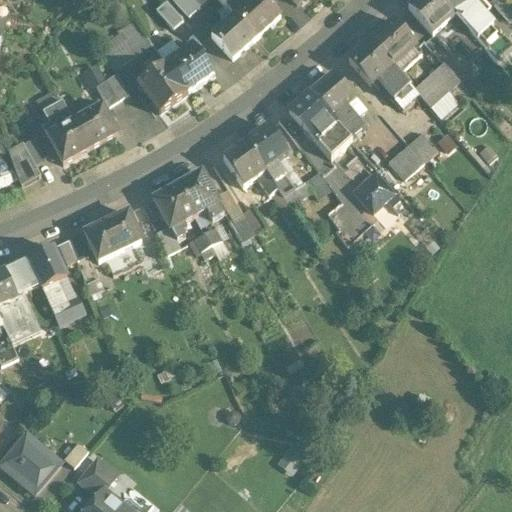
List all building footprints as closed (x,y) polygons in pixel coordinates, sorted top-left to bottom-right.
[(199,9),(191,0),(172,0),(188,18),(199,9)] [(209,0),(191,0),(199,9),(209,0)] [(255,0),(250,5),(245,0),(217,0),(226,9),(234,19),(256,43),(280,21),(261,0),(255,0)] [(288,0),(296,9),(305,0),(288,0)] [(435,0),(422,0),(407,13),(432,41),(438,36),(455,21),(435,0)] [(478,0),(435,0),(455,21),(471,7),(478,0)] [(182,23),(165,4),(155,12),(167,26),(154,34),(162,46),(177,35),(173,31),(182,23)] [(482,20),(471,7),(455,21),(467,35),(475,45),(476,45),(492,31),(482,20)] [(234,19),(226,9),(219,16),(227,25),(234,19)] [(105,11),(97,17),(103,24),(111,19),(105,11)] [(227,25),(210,40),(232,64),(256,43),(234,19),(227,25)] [(492,31),(476,45),(482,52),(485,55),(503,40),(484,19),(482,20),(492,31)] [(455,21),(438,36),(451,50),(459,43),(458,42),(467,35),(455,21)] [(130,25),(118,34),(120,37),(99,51),(112,71),(135,57),(132,53),(144,46),(130,25)] [(416,52),(393,26),(370,46),(392,71),(393,72),(416,52)] [(162,46),(154,34),(146,40),(165,68),(173,62),(162,46)] [(467,35),(458,42),(459,43),(467,52),(475,45),(467,35)] [(212,79),(188,45),(178,52),(181,57),(173,62),(165,68),(186,97),(212,79)] [(476,45),(475,45),(467,52),(474,60),(482,52),(476,45)] [(392,71),(370,46),(348,66),(370,91),(376,86),(392,71)] [(438,63),(408,90),(419,101),(424,106),(453,79),(438,63)] [(165,68),(136,88),(158,119),(186,99),(186,97),(165,68)] [(392,71),(376,86),(402,116),(419,101),(408,90),(393,72),(392,71)] [(333,79),(309,98),(333,124),(346,113),(355,104),(333,79)] [(120,83),(109,89),(120,107),(131,100),(120,83)] [(109,89),(101,95),(112,112),(120,107),(109,89)] [(333,124),(309,98),(288,117),(331,165),(352,146),(351,145),(333,124)] [(80,123),(73,111),(71,112),(67,103),(62,106),(74,127),(80,123)] [(42,115),(48,126),(41,130),(51,149),(46,152),(49,158),(54,155),(62,169),(89,154),(74,127),(62,106),(61,104),(42,115)] [(80,123),(74,127),(89,154),(117,139),(110,125),(114,123),(111,117),(107,120),(102,111),(102,112),(97,104),(87,109),(91,117),(80,123)] [(346,113),(333,124),(351,145),(364,133),(346,113)] [(269,132),(245,148),(264,175),(276,167),(287,158),(282,150),(286,147),(283,142),(278,145),(269,132)] [(422,137),(408,149),(423,166),(437,155),(422,137)] [(33,142),(22,149),(33,169),(34,169),(45,162),(33,142)] [(264,175),(245,148),(223,163),(232,177),(228,179),(232,185),(236,182),(243,192),(257,182),(265,176),(264,175)] [(33,169),(22,149),(8,156),(21,191),(40,180),(34,169),(33,169)] [(408,149),(389,166),(403,182),(423,166),(408,149)] [(481,154),(472,161),(490,181),(496,171),(481,154)] [(276,167),(264,175),(265,176),(273,187),(284,179),(276,167)] [(265,176),(257,182),(269,200),(272,198),(278,194),(273,187),(265,176)] [(219,208),(201,177),(177,190),(195,222),(206,215),(209,220),(220,214),(217,209),(219,208)] [(294,193),(282,201),(288,209),(325,185),(318,177),(294,193)] [(375,178),(354,197),(372,218),(393,199),(375,178)] [(284,179),(273,187),(278,194),(282,201),(294,193),(284,179)] [(177,190),(152,204),(170,236),(171,235),(174,240),(186,233),(184,228),(195,222),(177,190)] [(282,201),(278,194),(272,198),(283,213),(288,209),(282,201)] [(256,211),(242,220),(255,240),(269,231),(256,211)] [(142,247),(128,217),(106,228),(119,257),(134,251),(142,247)] [(255,240),(242,220),(230,228),(243,248),(255,240)] [(106,228),(84,238),(98,267),(105,264),(119,257),(106,228)] [(214,233),(204,239),(211,250),(220,245),(214,233)] [(181,253),(174,240),(171,235),(170,236),(157,243),(167,261),(181,253)] [(204,239),(194,244),(200,256),(211,250),(204,239)] [(88,261),(79,240),(68,246),(78,266),(88,261)] [(76,264),(67,246),(58,250),(66,269),(76,264)] [(53,252),(28,264),(42,295),(58,288),(67,283),(53,252)] [(4,275),(0,277),(0,312),(6,310),(18,305),(4,275)] [(58,288),(42,295),(58,331),(85,319),(77,301),(66,306),(58,288)] [(6,310),(0,312),(0,324),(1,327),(8,342),(19,337),(6,310)] [(1,327),(0,327),(0,370),(17,362),(8,342),(1,327)] [(60,469),(27,441),(1,473),(34,501),(60,469)] [(76,451),(60,469),(70,477),(85,458),(76,451)] [(97,463),(78,485),(98,501),(103,495),(104,496),(117,480),(97,463)] [(98,501),(89,511),(123,511),(120,509),(104,496),(103,495),(98,501)] [(139,511),(129,503),(124,504),(120,509),(123,511),(139,511)]
